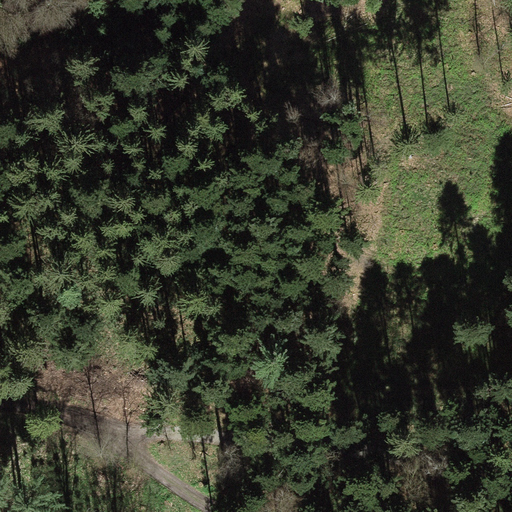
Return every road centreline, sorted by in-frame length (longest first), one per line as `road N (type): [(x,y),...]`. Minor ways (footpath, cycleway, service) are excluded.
road 1 (track): [(119,413),(511,477)]
road 2 (track): [(0,400),(119,413),(263,511)]
